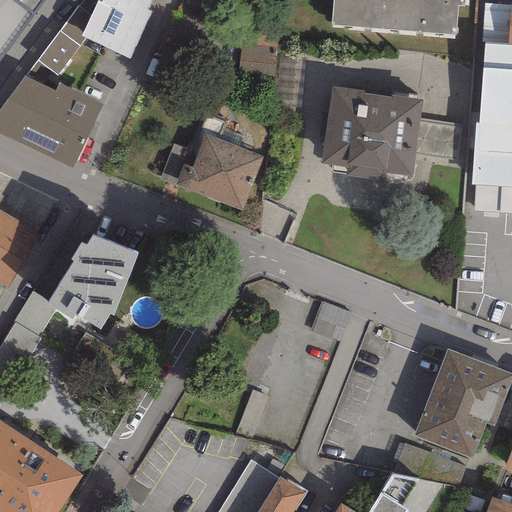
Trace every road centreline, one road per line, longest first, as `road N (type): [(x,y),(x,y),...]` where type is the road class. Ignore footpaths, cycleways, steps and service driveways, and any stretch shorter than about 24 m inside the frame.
road 1 (residential): [(92,511),(258,254)]
road 2 (residential): [(258,254),(90,199),(0,154)]
road 3 (residential): [(511,356),(409,323),(258,254)]
